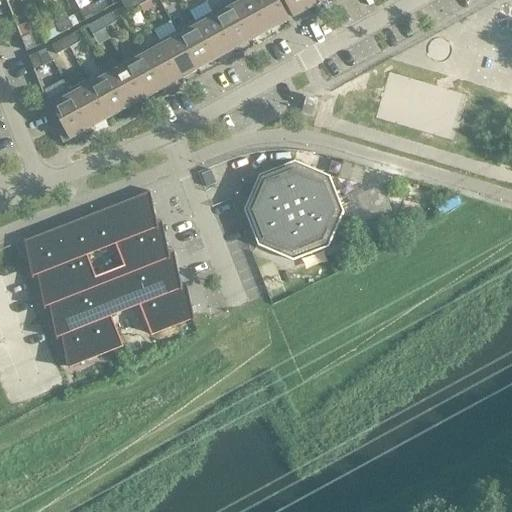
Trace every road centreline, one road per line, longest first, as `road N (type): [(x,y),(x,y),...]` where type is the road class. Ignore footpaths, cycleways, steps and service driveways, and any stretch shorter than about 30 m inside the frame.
road 1 (residential): [(168,136),(415,0)]
road 2 (residential): [(232,295),(168,136)]
road 3 (residential): [(41,185),(168,136)]
